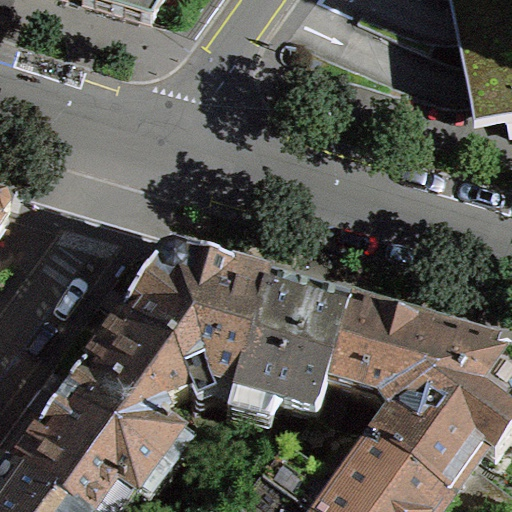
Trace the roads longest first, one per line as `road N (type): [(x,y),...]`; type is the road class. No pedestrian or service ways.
road 1 (secondary): [(158,144),(511,245)]
road 2 (residential): [(0,372),(158,144)]
road 3 (residential): [(266,0),(158,144)]
road 4 (secondary): [(0,103),(158,144)]
